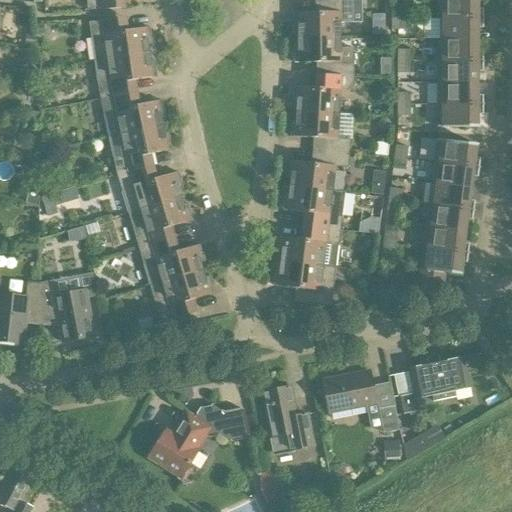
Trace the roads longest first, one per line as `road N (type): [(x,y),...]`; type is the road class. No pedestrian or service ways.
road 1 (residential): [(0,386),(251,344)]
road 2 (residential): [(222,236),(255,219),(267,99),(257,17)]
road 3 (residential): [(251,344),(290,346),(458,315),(478,293)]
road 4 (residential): [(222,236),(183,87),(199,61)]
road 5 (residential): [(137,511),(3,428),(0,404)]
